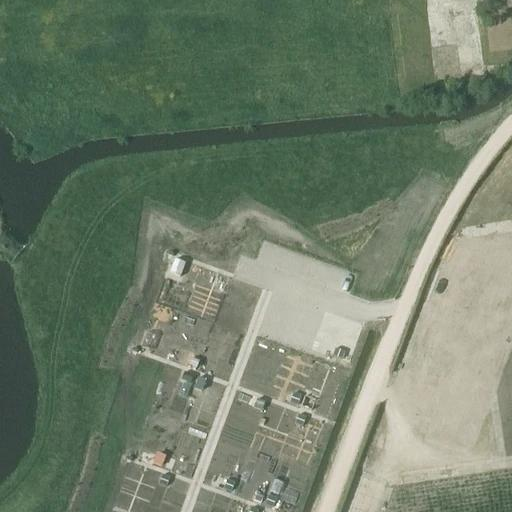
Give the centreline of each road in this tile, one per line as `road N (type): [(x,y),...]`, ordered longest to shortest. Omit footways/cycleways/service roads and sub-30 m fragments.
road 1 (track): [(324,511),(421,266),(477,167),(511,127)]
road 2 (track): [(271,279),(186,511)]
road 3 (track): [(404,393),(458,236),(511,228)]
road 4 (track): [(511,460),(373,480),(362,511)]
